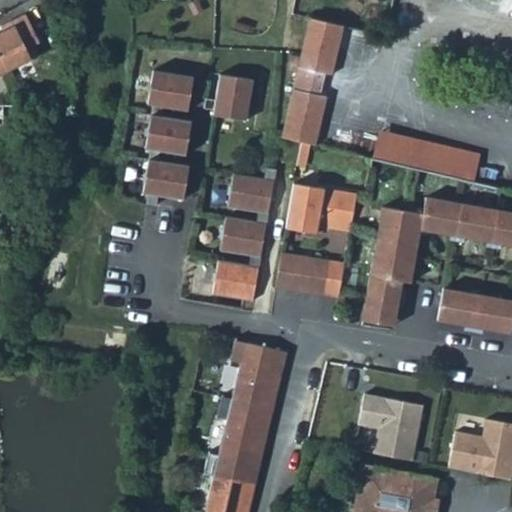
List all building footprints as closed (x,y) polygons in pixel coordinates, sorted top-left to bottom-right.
[(0,70),(38,51),(33,40),(41,37),(27,9),(13,16),(15,21),(0,28),(0,70)] [(300,40),(334,48),(341,18),(307,10),(300,40)] [(323,66),(329,67),(334,48),(300,40),(294,69),(321,75),(323,66)] [(280,130),(313,138),(324,90),(319,89),(321,75),(294,69),(280,130)] [(193,76),(153,70),(147,103),(153,104),(163,106),(188,109),(193,76)] [(253,79),(220,74),(216,99),(214,109),(214,114),(246,119),(253,79)] [(214,109),(216,99),(206,97),(204,107),(214,109)] [(163,106),(153,104),(151,113),(161,115),(163,106)] [(161,115),(151,113),(145,147),(150,148),(161,150),(186,154),(191,120),(161,115)] [(478,147),(378,125),(373,152),(472,175),(478,147)] [(161,150),(150,148),(148,158),(159,160),(161,150)] [(183,198),(189,165),(159,160),(148,158),(143,192),(148,193),(158,194),(183,198)] [(232,169),(227,203),(267,209),(273,175),(232,169)] [(358,187),(294,176),(287,219),(319,225),(320,216),(352,222),(358,187)] [(511,201),(426,188),(423,205),(383,198),(367,299),(399,304),(404,273),(412,274),(420,225),(429,226),(431,216),(436,217),(435,223),(452,225),(451,230),(465,232),(467,222),(472,223),(471,228),(488,231),(487,236),(501,238),(503,227),(509,228),(508,234),(511,234),(511,201)] [(158,194),(148,193),(147,202),(156,204),(158,194)] [(225,214),(219,248),(250,252),(260,254),(265,220),(225,214)] [(281,249),(275,280),(292,283),(297,251),(281,249)] [(313,253),(297,251),(292,283),(308,285),(313,253)] [(313,253),(308,285),(324,287),(329,255),(313,253)] [(344,258),(329,255),(324,287),(323,290),(338,293),(344,258)] [(217,258),(211,292),(243,297),(252,298),(258,264),(217,258)] [(511,290),(444,279),(439,311),(461,315),(462,309),(467,310),(466,321),(484,324),(486,313),(491,314),(490,320),(511,324),(511,323),(511,290)] [(399,304),(367,299),(365,312),(397,317),(399,304)] [(234,338),(229,359),(239,362),(231,397),(273,407),(287,351),(234,338)] [(424,403),(365,392),(359,425),(377,429),(372,451),(414,458),(424,403)] [(218,454),(260,464),(273,407),(231,397),(221,395),(216,416),(226,418),(218,454)] [(511,478),(511,422),(485,418),(482,434),(456,429),(449,467),(511,479),(511,478)] [(205,511),(210,511),(249,511),(260,464),(218,454),(208,452),(203,472),(213,475),(205,511)] [(354,511),(424,511),(428,498),(432,498),(436,477),(364,463),(354,511)]
